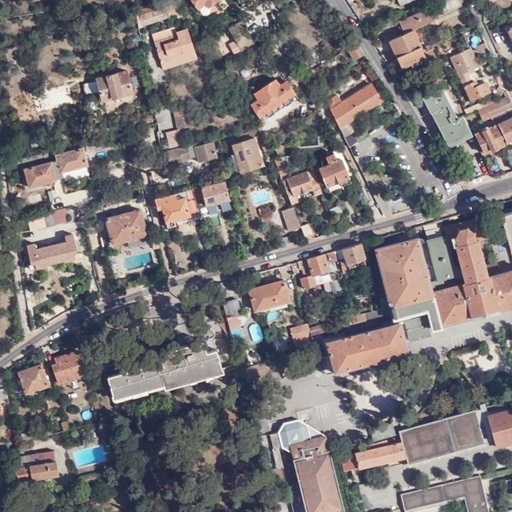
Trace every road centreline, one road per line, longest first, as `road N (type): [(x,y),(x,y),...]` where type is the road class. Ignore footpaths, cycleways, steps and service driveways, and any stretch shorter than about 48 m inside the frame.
road 1 (tertiary): [(461,201),(95,308),(0,364)]
road 2 (residential): [(335,0),(461,201)]
